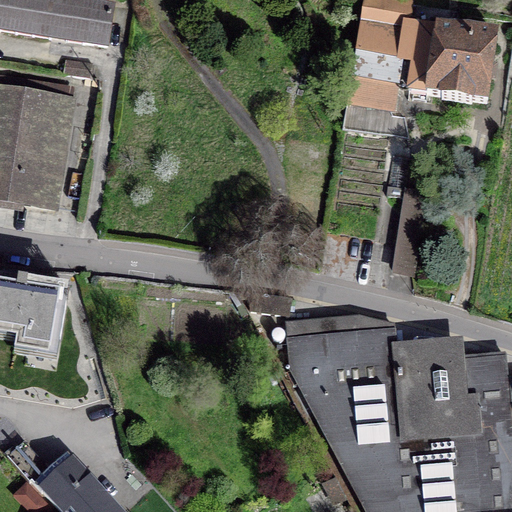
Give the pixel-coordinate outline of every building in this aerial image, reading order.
[(0,0),(0,31),(107,48),(113,6),(75,0),(0,0)] [(396,85),(399,85),(412,4),(389,0),(365,0),(342,130),(409,139),(405,118),(393,116),(396,85)] [(459,12),(412,4),(399,85),(410,87),(419,25),(437,28),(439,22),(457,26),(459,12)] [(496,37),(437,28),(419,25),(410,87),(409,93),(442,97),(442,100),(471,104),(472,102),(486,104),(496,37)] [(90,80),(92,65),(65,61),(63,76),(90,80)] [(72,103),(0,91),(0,202),(55,211),(72,103)] [(406,200),(394,271),(412,274),(424,194),(405,191),(411,160),(393,157),(387,197),(406,200)] [(57,356),(66,303),(26,296),(28,284),(0,279),(0,333),(17,337),(15,349),(57,356)] [(289,318),(291,301),(253,296),(250,313),(289,318)] [(511,511),(511,378),(506,379),(504,356),(396,359),(393,327),(358,319),(287,326),(291,373),(365,511),(511,511)] [(31,483),(34,485),(47,473),(24,448),(19,448),(16,451),(10,445),(3,445),(1,451),(29,484),(31,483)] [(119,511),(67,454),(47,473),(34,485),(43,493),(59,511),(119,511)] [(346,499),(336,480),(325,486),(335,505),(346,499)]
